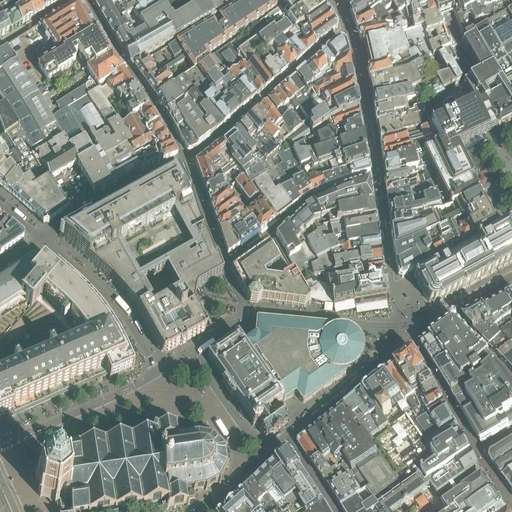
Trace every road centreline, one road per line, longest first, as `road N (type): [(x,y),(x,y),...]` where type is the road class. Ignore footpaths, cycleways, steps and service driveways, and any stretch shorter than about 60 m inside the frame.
road 1 (residential): [(42,239),(102,292),(160,373),(0,445)]
road 2 (residential): [(42,239),(157,172)]
